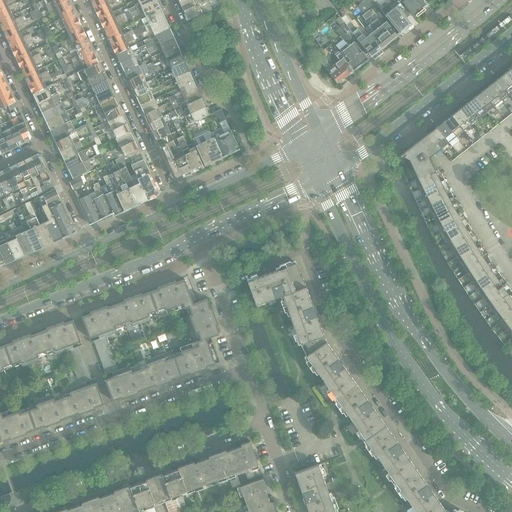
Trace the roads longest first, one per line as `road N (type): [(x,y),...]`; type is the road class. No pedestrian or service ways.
road 1 (residential): [(479,511),(450,499),(331,327),(303,250),(215,283)]
road 2 (secondary): [(316,180),(406,361),(511,479)]
road 3 (tertiary): [(0,322),(316,180)]
road 4 (secondary): [(511,442),(454,383),(405,312),(336,169)]
road 5 (residential): [(246,368),(0,456)]
road 6 (residential): [(21,511),(263,421)]
road 7 (residential): [(80,0),(178,206)]
road 8 (secondary): [(336,169),(511,29)]
road 9 (secondary): [(490,0),(319,131)]
road 10 (residential): [(511,269),(454,175),(498,134)]
road 11 (tertiary): [(239,0),(300,144)]
road 12 (tertiary): [(319,131),(256,0)]
road 13 (tertiary): [(300,144),(178,206)]
